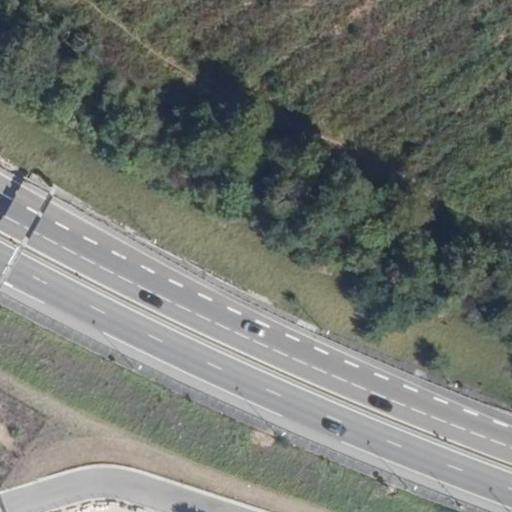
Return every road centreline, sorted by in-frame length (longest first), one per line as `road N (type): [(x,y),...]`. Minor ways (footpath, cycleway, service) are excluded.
road 1 (motorway): [(511,450),(247,342),(0,208)]
road 2 (motorway): [(0,265),(227,380),(511,492)]
